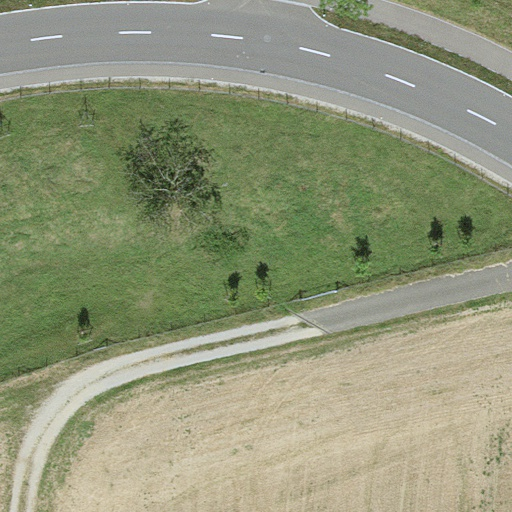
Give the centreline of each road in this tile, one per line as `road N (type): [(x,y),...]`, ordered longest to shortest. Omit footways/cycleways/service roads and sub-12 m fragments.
road 1 (track): [(511,275),(125,367),(61,400),(42,429),(20,511)]
road 2 (tertiary): [(265,42),(47,34),(0,43)]
road 3 (tertiary): [(511,125),(265,42)]
